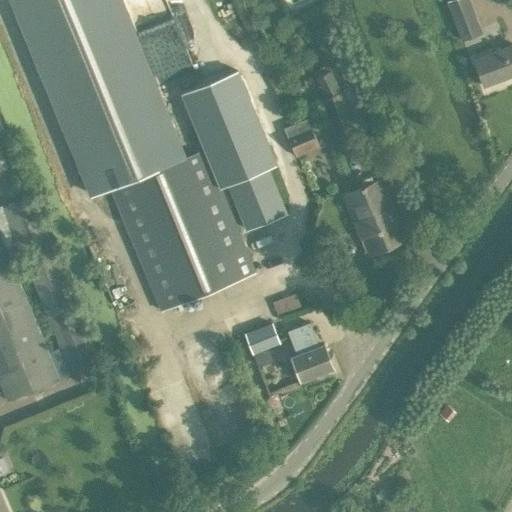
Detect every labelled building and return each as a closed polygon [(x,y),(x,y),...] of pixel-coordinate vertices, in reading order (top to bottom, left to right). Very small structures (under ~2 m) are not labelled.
[(12,0),(93,193),(111,186),(183,157),(118,0),(12,0)] [(481,34),(467,0),(453,0),(447,2),(462,41),(481,34)] [(483,86),(511,75),(511,44),(474,59),(483,86)] [(326,96),(317,100),(335,144),(361,133),(342,89),(341,90),(331,69),(317,76),(326,96)] [(237,70),(180,93),(203,149),(219,186),(276,163),(237,70)] [(0,173),(19,166),(0,118),(0,173)] [(295,154),(317,145),(306,118),(284,126),(295,154)] [(161,310),(254,272),(219,186),(203,149),(183,157),(111,186),(161,310)] [(268,170),(229,185),(247,228),(285,212),(268,170)] [(368,255),(407,239),(382,178),(343,194),(368,255)] [(295,292),(273,301),(277,314),(300,305),(295,292)] [(300,380),(332,368),(323,344),(318,346),(309,322),(288,330),(297,354),(291,356),(300,380)] [(267,346),(279,342),(272,323),(246,333),(258,366),(273,360),(267,346)] [(448,406),(441,414),(449,421),(456,412),(448,406)] [(0,511),(8,511),(0,493),(0,511)]
